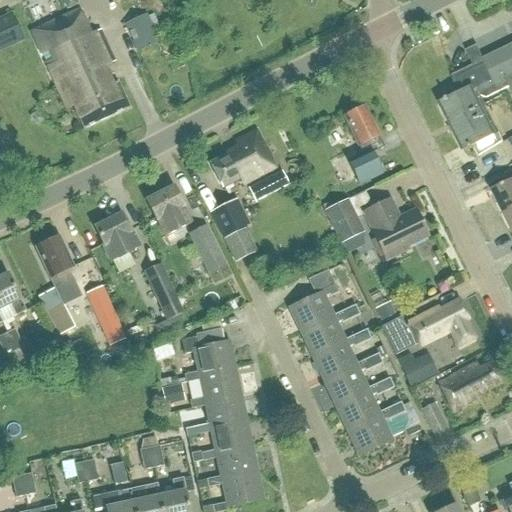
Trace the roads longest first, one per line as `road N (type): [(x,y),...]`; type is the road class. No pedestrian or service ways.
road 1 (unclassified): [(0,219),(365,38)]
road 2 (residential): [(511,342),(365,38)]
road 3 (residential): [(334,511),(511,428)]
